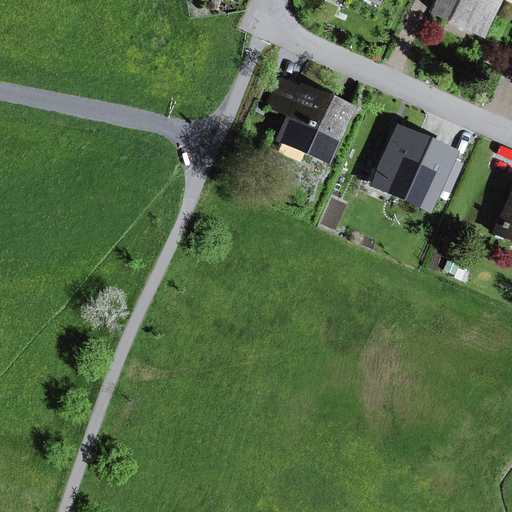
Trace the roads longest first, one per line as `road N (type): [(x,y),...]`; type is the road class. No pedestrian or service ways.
road 1 (track): [(264,28),(135,320),(64,511)]
road 2 (residential): [(511,136),(258,26),(270,0)]
road 3 (track): [(0,63),(118,84),(145,97),(183,137),(202,175)]
